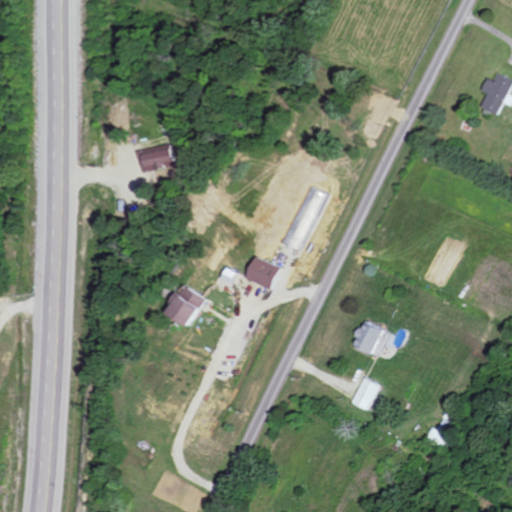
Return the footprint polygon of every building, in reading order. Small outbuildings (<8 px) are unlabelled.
[(487,107),(505,114),(511,96),(511,76),(503,73),(500,80),(493,77),(488,91),(493,93),(487,107)] [(178,165),(174,145),(143,151),(147,171),(178,165)] [(253,279),(277,289),(286,267),(262,257),(253,279)] [(193,326),(212,300),(193,286),(174,312),(193,326)] [(369,328),(367,327),(358,343),(383,356),(396,332),(373,320),(369,328)] [(357,403),(372,410),(384,384),(369,377),(357,403)] [(431,439),(447,449),(461,425),(450,419),(444,430),(438,427),(431,439)]
